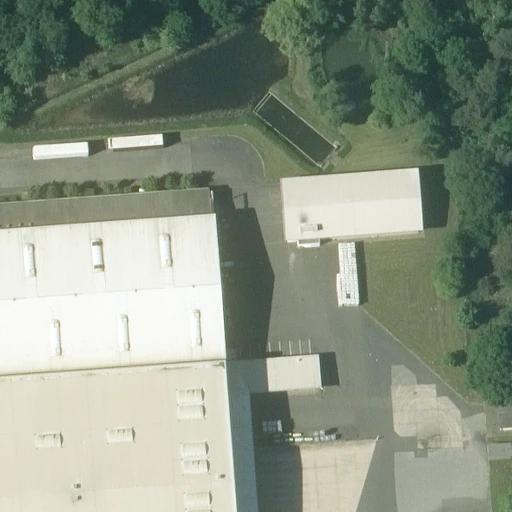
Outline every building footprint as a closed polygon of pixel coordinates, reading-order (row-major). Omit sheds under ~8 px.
[(306,154),(326,164),(335,144),(315,135),(306,154)] [(418,180),(285,190),(289,244),(422,234),(418,180)] [(0,511),(229,511),(221,399),(314,393),(312,370),(220,377),(209,231),(210,231),(207,197),(0,212),(0,511)] [(511,405),(498,406),(500,433),(511,431),(511,405)] [(499,449),(487,450),(488,462),(511,460),(510,448),(499,449)]
